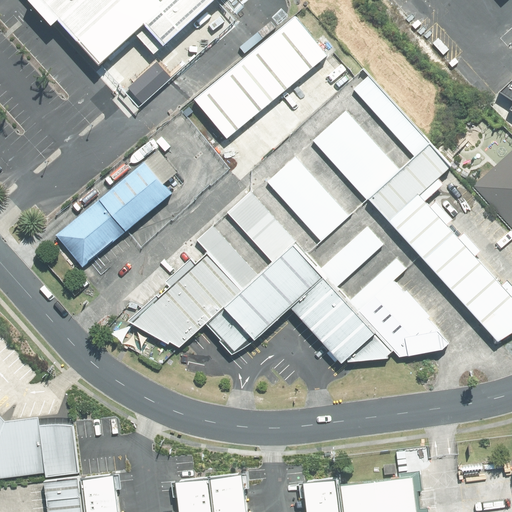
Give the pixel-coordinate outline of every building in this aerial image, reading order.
[(42,0),(55,14),(61,9),(103,56),(113,47),(95,27),(118,6),(156,47),(168,36),(167,36),(206,0),(42,0)] [(297,9),(196,94),(229,133),(329,47),(297,9)] [(355,85),(415,150),(401,164),(347,106),(314,136),(369,195),(371,193),(500,334),(511,326),(511,277),(510,275),(504,280),(477,250),(482,245),(465,227),(461,231),(449,219),(454,214),(437,196),(432,201),(427,195),(446,177),(440,170),(455,157),(433,133),(431,135),(372,70),(355,85)] [(511,83),(501,94),(511,99),(511,83)] [(486,131),(472,144),(485,157),(498,144),(486,131)] [(349,213),(296,152),(268,177),(321,237),(349,213)] [(511,153),(477,185),(511,223),(511,153)] [(147,155),(57,231),(84,263),(174,187),(147,155)] [(251,189),(229,210),(272,255),(257,269),(213,223),(198,236),(208,247),(198,255),(193,250),(168,274),(173,279),(161,290),(159,288),(130,315),(132,317),(169,340),(173,337),(181,342),(207,318),(223,335),(221,337),(234,350),(258,333),(257,332),(292,299),(344,356),(443,344),(451,336),(430,313),(433,311),(409,285),(406,287),(396,275),(407,265),(398,255),(354,296),(340,281),(385,240),(368,222),(326,262),(298,232),(294,235),(251,189)] [(0,407),(0,475),(46,470),(50,511),(85,511),(73,414),(40,418),(39,412),(7,416),(0,407)] [(396,460),(384,462),(385,472),(397,470),(396,460)] [(343,480),(346,511),(430,511),(429,504),(419,506),(414,471),(343,480)] [(250,511),(246,475),(182,481),(184,511),(250,511)] [(121,511),(118,477),(84,480),(87,511),(121,511)] [(307,482),(310,511),(343,511),(339,478),(307,482)]
